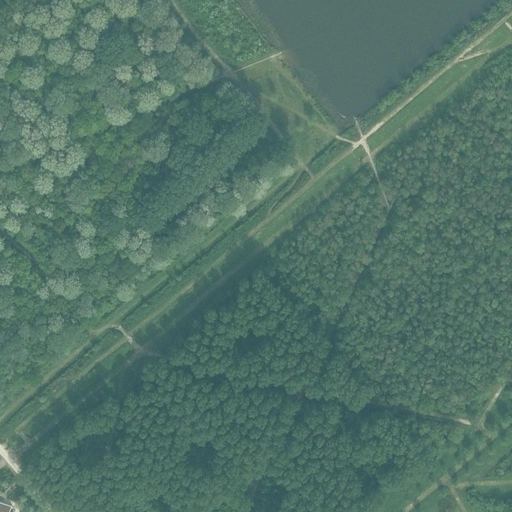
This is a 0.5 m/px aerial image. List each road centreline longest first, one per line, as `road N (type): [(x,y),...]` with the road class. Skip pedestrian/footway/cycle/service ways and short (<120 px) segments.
road 1 (track): [(511,14),(0,440)]
road 2 (track): [(5,455),(511,40)]
road 3 (track): [(511,374),(479,428),(139,349),(119,387),(90,511)]
road 4 (track): [(303,165),(117,326)]
road 5 (track): [(511,400),(381,511)]
road 6 (track): [(117,326),(0,421)]
